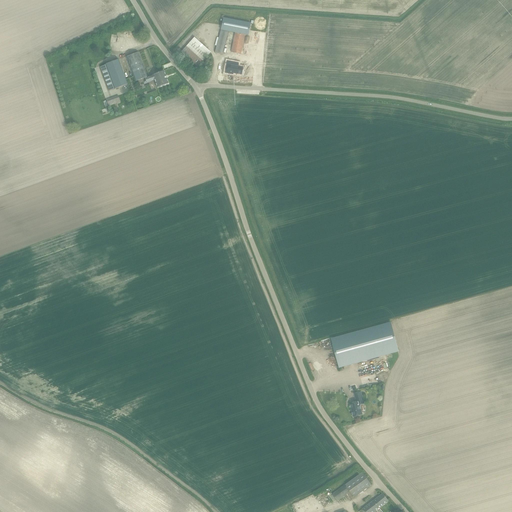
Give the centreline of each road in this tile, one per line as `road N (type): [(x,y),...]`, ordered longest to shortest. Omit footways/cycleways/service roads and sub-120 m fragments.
road 1 (unclassified): [(409,511),(315,393),(197,89)]
road 2 (unclassified): [(197,89),(390,96),(511,120)]
